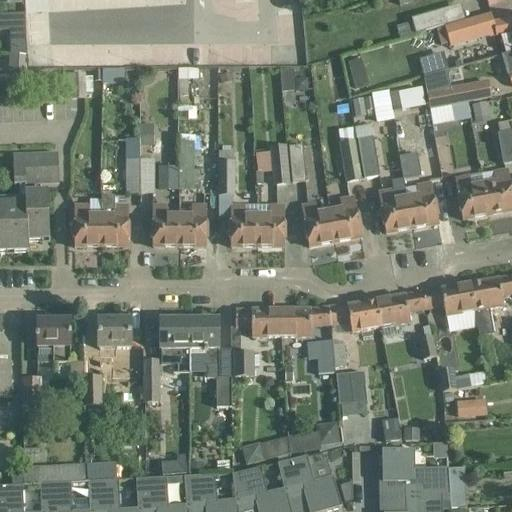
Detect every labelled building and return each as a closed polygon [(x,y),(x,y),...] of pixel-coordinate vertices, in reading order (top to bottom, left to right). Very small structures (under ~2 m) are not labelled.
[(410,0),(396,0),(399,8),(412,4),(410,0)] [(464,22),(460,6),(411,21),(412,24),(396,28),(400,41),(464,22)] [(491,15),(437,31),(441,47),(449,44),(450,47),(489,36),(490,39),(496,37),(500,36),(505,56),(511,53),(511,20),(493,23),(491,15)] [(9,16),(0,16),(0,32),(10,32),(9,16)] [(511,53),(505,56),(501,57),(507,77),(511,87),(511,53)] [(9,56),(8,71),(27,71),(27,57),(9,56)] [(360,61),(348,64),(356,91),(368,88),(360,61)] [(123,86),(123,72),(102,72),(102,86),(123,86)] [(447,72),(424,79),(427,94),(430,111),(453,107),(471,104),(482,102),(492,100),(488,83),(451,90),(447,72)] [(231,74),(219,77),(221,86),(234,83),(231,74)] [(83,77),(72,77),(72,101),(83,101),(83,77)] [(307,87),(306,80),(294,81),(295,94),(308,93),(307,87)] [(407,92),(398,94),(402,113),(410,111),(407,92)] [(388,93),(371,96),(372,99),(374,111),(376,125),(394,122),(392,114),(389,95),(388,93)] [(372,99),(364,101),(366,112),(374,111),(372,99)] [(363,100),(352,102),(355,119),(366,117),(363,100)] [(474,120),(471,104),(453,107),(456,123),(474,120)] [(474,120),(488,117),(487,106),(472,109),(474,120)] [(511,165),(511,132),(510,123),(497,125),(499,136),(497,136),(503,167),(511,165)] [(371,127),(355,130),(364,182),(379,180),(371,127)] [(364,182),(355,130),(338,133),(340,145),(339,146),(345,185),(364,182)] [(154,131),(140,132),(140,148),(154,148),(154,131)] [(125,197),(140,197),(140,155),(139,155),(139,142),(125,142),(125,197)] [(179,145),(179,192),(194,193),(195,146),(179,145)] [(305,184),(302,147),(289,149),(291,173),(292,185),(305,184)] [(270,154),(273,188),(290,186),(287,148),(285,148),(269,149),(269,151),(270,154)] [(218,154),(218,198),(232,198),(234,198),(234,164),(234,154),(230,154),(230,149),(222,149),(222,154),(218,154)] [(48,155),(38,156),(39,164),(48,163),(48,155)] [(48,163),(58,163),(58,155),(48,155),(48,163)] [(148,155),(140,155),(140,197),(154,197),(154,162),(148,162),(148,155)] [(417,155),(399,159),(403,182),(421,179),(417,155)] [(25,164),(24,156),(13,157),(13,165),(25,164)] [(34,164),(34,156),(24,156),(25,164),(34,164)] [(48,163),(39,164),(39,172),(49,171),(48,163)] [(49,171),(58,171),(58,163),(48,163),(49,171)] [(13,165),(14,173),(25,172),(25,164),(13,165)] [(25,164),(25,172),(35,172),(34,164),(25,164)] [(177,170),(158,170),(158,192),(177,192),(177,170)] [(49,171),(39,172),(39,179),(49,179),(49,171)] [(49,179),(59,178),(58,171),(49,171),(49,179)] [(25,172),(25,180),(35,179),(35,172),(25,172)] [(495,184),(483,186),(489,218),(511,213),(511,193),(508,173),(493,175),(495,184)] [(49,187),(59,187),(59,178),(49,179),(49,187)] [(25,180),(25,188),(35,188),(35,179),(25,180)] [(49,179),(39,179),(40,187),(49,187),(49,179)] [(462,222),(489,218),(483,186),(471,189),(470,179),(455,182),(462,222)] [(406,200),(412,231),(439,227),(431,186),(417,189),(418,198),(406,200)] [(48,192),(22,193),(22,199),(0,199),(0,255),(29,254),(29,244),(50,243),(48,192)] [(385,236),(412,231),(406,200),(395,202),(393,193),(378,196),(382,216),(385,236)] [(101,198),(101,218),(101,250),(128,250),(128,209),(114,209),(114,198),(101,198)] [(342,212),(330,214),(335,245),(362,240),(358,221),(355,200),(340,202),(342,212)] [(309,250),(335,245),(330,214),(318,216),(316,207),(301,209),(305,230),(309,250)] [(74,250),(101,250),(101,218),(89,218),(89,208),(74,208),(74,250)] [(179,250),(179,218),(167,218),(167,209),(152,208),(152,250),(179,250)] [(179,250),(206,250),(206,230),(207,209),(192,209),(192,218),(179,218),(179,250)] [(231,209),(230,250),(258,250),(258,218),(258,209),(231,209)] [(270,218),(258,218),(258,250),(285,250),(285,209),(270,209),(270,218)] [(489,312),(504,310),(503,305),(502,299),(511,297),(511,279),(486,284),(478,286),(470,287),(475,315),(479,338),(493,336),(489,312)] [(475,315),(470,287),(423,295),(426,313),(444,310),(446,320),(475,315)] [(426,313),(423,295),(376,304),(381,331),(410,326),(409,316),(426,313)] [(347,309),(328,311),(330,328),(350,326),(352,336),(381,331),(376,304),(347,309)] [(310,313),(281,313),(282,340),(311,340),(311,330),(330,328),(328,311),(310,313)] [(281,313),(235,314),(236,330),(252,330),(252,341),(282,340),(281,313)] [(144,362),(143,362),(143,350),(131,350),(130,322),(98,323),(99,352),(115,352),(115,369),(129,369),(144,369),(144,362)] [(173,369),(173,376),(190,375),(190,372),(189,322),(160,322),(161,353),(161,362),(144,362),(144,369),(145,405),(156,405),(156,379),(162,379),(162,369),(173,369)] [(216,381),(216,380),(218,380),(218,353),(218,322),(189,322),(190,372),(206,372),(206,381),(216,381)] [(70,350),(70,323),(37,323),(37,338),(35,338),(35,341),(37,341),(38,365),(70,365),(70,350)] [(435,360),(431,339),(418,342),(423,363),(435,360)] [(320,360),(317,360),(317,362),(318,378),(323,377),(323,381),(329,381),(329,377),(335,377),(334,369),(332,347),(332,343),(319,344),(320,349),(320,360)] [(344,346),(332,347),(334,369),(342,369),(346,368),(344,346)] [(240,355),(232,355),(233,379),(254,379),(254,354),(240,355)] [(0,399),(12,399),(10,363),(0,363),(0,399)] [(453,372),(438,375),(443,395),(457,392),(453,372)] [(364,375),(336,377),(338,407),(366,404),(364,375)] [(469,377),(454,379),(457,392),(471,389),(469,377)] [(102,407),(102,379),(83,379),(84,408),(102,407)] [(231,410),(231,380),(218,380),(216,380),(216,381),(216,410),(231,410)] [(39,381),(23,381),(24,413),(40,413),(39,381)] [(473,403),(456,404),(458,419),(474,417),(473,403)] [(398,420),(383,422),(386,444),(401,443),(398,420)] [(404,430),(403,442),(419,443),(419,431),(404,430)] [(260,446),(243,451),(247,468),(265,464),(260,447),(260,446)] [(404,484),(404,500),(442,498),(450,498),(449,486),(448,470),(415,471),(414,452),(382,452),(382,485),(404,484)] [(307,459),(280,465),(288,502),(304,498),(308,511),(332,511),(341,510),(333,478),(314,483),(307,459)] [(203,464),(190,464),(191,477),(203,476),(203,464)] [(115,465),(86,467),(86,471),(86,484),(116,482),(116,470),(115,465)] [(24,476),(23,476),(24,487),(86,484),(86,471),(84,471),(84,467),(24,470),(24,476)] [(244,511),(256,509),(256,511),(289,511),(287,503),(285,491),(266,495),(260,470),(233,477),(236,502),(237,511),(244,511)] [(463,470),(448,470),(449,486),(464,485),(463,470)] [(23,475),(11,476),(12,488),(24,487),(23,476),(23,475)] [(187,507),(187,511),(237,511),(236,502),(217,504),(214,478),(185,479),(187,507)] [(138,511),(187,511),(187,507),(168,509),(166,480),(146,481),(137,482),(138,511)] [(90,511),(138,511),(120,511),(118,482),(89,484),(90,511)] [(71,511),(70,486),(42,487),(43,511),(71,511)] [(23,511),(22,488),(0,488),(0,511),(43,511),(42,487),(41,487),(42,511),(23,511)] [(442,511),(442,499),(442,498),(404,500),(404,511),(442,511)]
